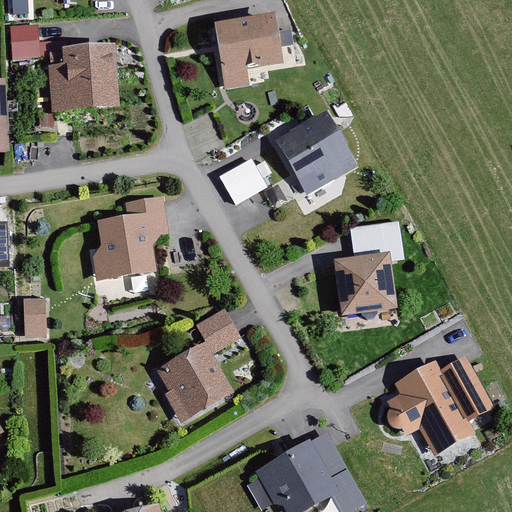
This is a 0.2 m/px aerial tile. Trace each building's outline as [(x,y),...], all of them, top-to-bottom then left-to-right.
[(204,14),(216,82),(246,77),(243,62),(284,55),(275,2),(204,14)] [(10,23),(12,58),(41,57),(39,22),(10,23)] [(121,106),(115,43),(63,48),(64,63),(48,65),(52,112),(121,106)] [(322,101),(268,128),(296,184),(351,156),(322,101)] [(243,150),(211,170),(229,198),(261,178),(243,150)] [(107,187),(111,208),(78,214),(88,271),(149,259),(144,233),(168,228),(159,177),(107,187)] [(332,255),(340,312),(397,304),(390,253),(403,251),(397,212),(344,219),(348,253),(332,255)] [(49,296),(26,295),(25,335),(48,336),(49,296)] [(199,337),(148,363),(176,416),(229,388),(206,345),(236,330),(220,300),(188,317),(199,337)] [(433,352),(388,374),(397,392),(381,400),(397,433),(417,424),(431,452),(474,431),(469,421),(497,407),(468,348),(439,362),(433,352)] [(326,422),(245,464),(270,511),(284,511),(322,492),(332,511),(336,511),(366,497),(326,422)] [(103,511),(157,511),(153,496),(103,511)]
